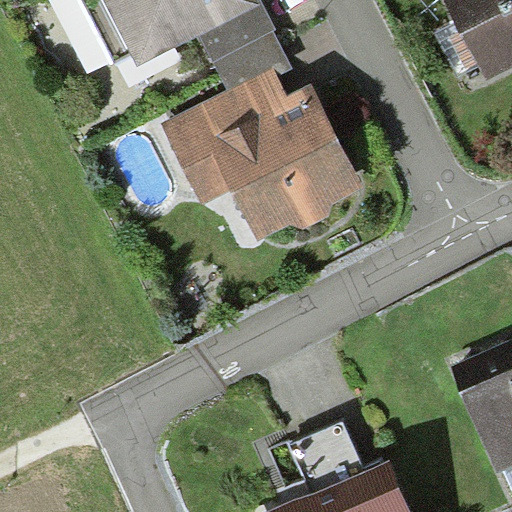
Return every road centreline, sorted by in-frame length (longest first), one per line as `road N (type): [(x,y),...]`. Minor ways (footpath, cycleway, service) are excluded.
road 1 (residential): [(163,511),(121,410),(466,230)]
road 2 (residential): [(466,230),(347,0)]
road 3 (track): [(0,462),(121,410)]
